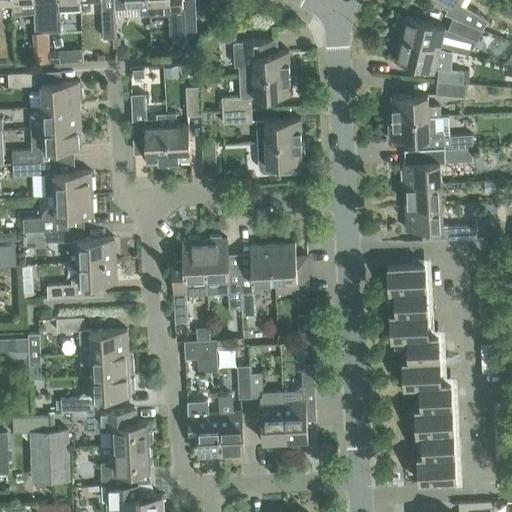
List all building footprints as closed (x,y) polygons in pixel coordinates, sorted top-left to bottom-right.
[(40,0),(12,0),(12,12),(34,12),(35,33),(48,32),(46,3),(41,3),(40,0)] [(60,10),(81,9),(80,0),(51,0),(52,2),(46,3),(48,32),(61,31),(60,10)] [(80,0),(81,9),(91,8),(90,0),(80,0)] [(101,0),(102,8),(103,37),(116,36),(115,14),(115,7),(115,3),(114,0),(101,0)] [(114,0),(115,3),(139,2),(140,14),(149,13),(148,2),(149,1),(148,0),(114,0)] [(148,2),(149,13),(170,12),(171,34),(184,33),(183,4),(182,0),(148,0),(149,1),(148,2)] [(468,0),(437,0),(436,3),(447,9),(445,13),(453,17),(482,29),(488,19),(465,6),(468,0)] [(406,16),(401,38),(440,47),(445,26),(406,16)] [(482,29),(453,17),(448,28),(478,41),(482,29)] [(232,41),(233,54),(246,53),(246,63),(239,64),(239,75),(254,74),(290,72),(289,50),(270,51),(269,39),(236,41),(235,30),(218,31),(218,42),(232,41)] [(451,50),(440,47),(401,38),(395,59),(438,70),(437,80),(467,83),(468,83),(470,70),(450,69),(451,50)] [(130,57),(130,51),(125,46),(118,46),(118,58),(130,57)] [(59,62),(59,50),(49,50),(50,62),(59,62)] [(178,72),(177,65),(164,67),(166,74),(178,72)] [(144,68),(134,68),(134,76),(144,75),(144,68)] [(36,71),(8,73),(9,86),(37,84),(36,71)] [(254,74),(239,75),(240,86),(255,85),(255,96),(291,94),(290,72),(254,74)] [(465,96),(467,83),(437,80),(436,93),(465,96)] [(29,92),(29,106),(42,105),(80,103),(79,98),(81,98),(83,96),(82,87),(81,86),(79,86),(78,81),(41,83),(42,91),(29,92)] [(199,86),(186,86),(188,116),(201,115),(199,86)] [(440,104),(428,105),(428,93),(392,95),(393,117),(441,114),(440,104)] [(146,95),(131,96),(133,138),(145,137),(146,162),(169,160),(167,125),(166,113),(157,113),(157,118),(147,119),(146,95)] [(223,110),(252,108),(251,95),(222,97),(223,110)] [(42,105),(29,106),(30,128),(43,127),(81,125),(80,103),(42,105)] [(252,108),(223,110),(223,123),(252,121),(252,108)] [(167,125),(169,160),(191,159),(189,124),(177,124),(176,112),(166,113),(167,125)] [(450,114),(441,114),(393,117),(388,117),(389,140),(413,138),(414,145),(444,143),(444,148),(472,147),(474,147),(473,134),(451,135),(450,114)] [(256,120),(258,142),(302,140),(300,117),(256,120)] [(31,149),(12,150),(13,162),(40,161),(53,160),(53,149),(82,147),(81,125),(43,127),(30,128),(31,149)] [(268,172),(279,172),(299,171),(299,162),(303,162),(302,140),(258,142),(259,164),(260,169),(264,172),(268,172)] [(215,144),(202,145),(204,174),(217,173),(215,144)] [(444,148),(445,161),(473,160),(472,147),(444,148)] [(40,161),(13,162),(13,175),(41,173),(45,173),(45,195),(55,194),(92,192),(91,170),(54,172),(53,160),(40,161)] [(440,160),(403,163),(404,185),(441,183),(440,160)] [(441,183),(404,185),(405,207),(442,205),(441,183)] [(43,216),(23,217),(24,230),(29,230),(44,229),(63,228),(69,228),(72,228),(71,216),(93,215),(92,192),(55,194),(56,206),(48,206),(43,212),(43,216)] [(442,205),(405,207),(406,229),(443,227),(442,205)] [(476,224),(448,226),(448,227),(449,238),(477,237),(476,224)] [(44,229),(29,230),(29,239),(45,238),(45,242),(67,241),(68,262),(79,262),(115,259),(114,237),(72,239),(72,228),(69,228),(63,228),(44,229)] [(0,240),(17,240),(17,231),(0,232),(0,240)] [(172,259),(172,268),(173,293),(174,304),(175,318),(175,321),(187,321),(185,292),(207,291),(206,276),(205,239),(200,239),(200,235),(187,236),(188,239),(182,240),(183,258),(172,259)] [(228,262),(227,238),(205,239),(206,276),(207,291),(228,290),(229,308),(242,307),(241,287),(240,261),(228,262)] [(295,242),(273,243),(275,280),(275,292),(309,290),(308,259),(296,259),(295,242)] [(240,261),(241,287),(242,307),(242,315),(255,314),(254,290),(260,290),(264,286),(264,281),(275,280),(273,243),(250,244),(251,261),(240,261)] [(71,283),(47,284),(48,297),(77,296),(96,295),(96,283),(117,282),(115,259),(79,262),(79,273),(71,273),(71,283)] [(426,288),(425,263),(388,265),(389,290),(395,290),(395,289),(426,288)] [(493,285),(492,278),(477,278),(478,286),(493,285)] [(478,286),(478,293),(493,292),(493,285),(478,286)] [(395,289),(395,290),(396,313),(427,312),(426,288),(395,289)] [(493,292),(478,293),(478,300),(493,300),(493,292)] [(478,300),(479,308),(494,307),(493,300),(478,300)] [(494,307),(479,308),(479,315),(494,314),(494,307)] [(429,336),(429,335),(427,312),(396,313),(391,313),(392,338),(408,338),(408,337),(429,336)] [(311,314),(298,314),(299,342),(312,342),(311,314)] [(91,330),(91,328),(85,329),(85,316),(56,318),(57,331),(79,329),(80,354),(128,351),(127,329),(91,330)] [(37,333),(28,333),(29,361),(39,360),(37,333)] [(409,361),(440,359),(439,335),(429,335),(429,336),(408,337),(408,338),(409,360),(409,361)] [(184,340),(184,344),(185,358),(217,356),(216,339),(184,340)] [(481,343),(481,350),(496,350),(496,342),(481,343)] [(496,350),(481,350),(481,358),(496,357),(496,350)] [(129,373),(128,351),(80,354),(81,362),(92,362),(92,375),(129,373)] [(481,358),(482,365),(497,364),(496,357),(481,358)] [(441,383),(440,359),(409,361),(409,360),(403,360),(404,386),(420,385),(420,384),(441,383)] [(239,397),(251,397),(250,373),(250,365),(237,365),(239,397)] [(283,388),(283,399),(285,439),(308,438),(307,409),(316,409),(314,370),(302,370),(303,387),(283,388)] [(262,372),(250,373),(251,397),(260,396),(263,440),(285,439),(283,399),(283,388),(263,389),(262,372)] [(79,397),(61,398),(61,411),(88,409),(89,409),(102,409),(102,397),(131,395),(129,373),(92,375),(93,385),(89,386),(79,397)] [(421,408),(452,407),(451,382),(441,383),(420,384),(420,385),(421,408)] [(219,394),(220,410),(222,450),(245,449),(242,409),(233,410),(232,394),(219,394)] [(189,432),(198,431),(199,451),(222,450),(220,410),(210,411),(209,399),(187,400),(189,432)] [(508,408),(508,401),(493,401),(494,409),(508,408)] [(19,412),(29,411),(28,402),(18,402),(19,412)] [(89,409),(88,409),(89,432),(113,431),(113,446),(149,444),(149,441),(151,441),(153,439),(153,432),(150,430),(148,430),(148,420),(130,421),(129,407),(124,408),(102,409),(89,409)] [(422,433),(453,431),(452,407),(421,408),(416,408),(417,433),(422,433)] [(49,430),(31,431),(31,438),(32,469),(69,467),(68,429),(55,430),(49,430)] [(509,429),(495,430),(495,438),(510,437),(509,429)] [(0,470),(8,471),(7,431),(0,431),(0,470)] [(424,456),(454,455),(453,431),(422,433),(423,456),(424,456)] [(495,438),(495,445),(510,444),(510,437),(495,438)] [(100,462),(101,485),(128,483),(127,469),(150,468),(149,444),(113,446),(114,461),(100,462)] [(510,444),(495,445),(496,452),(511,451),(510,444)] [(418,456),(419,481),(456,479),(454,455),(424,456),(423,456),(418,456)] [(123,508),(122,511),(162,511),(162,494),(136,496),(135,483),(128,483),(101,485),(102,501),(109,501),(109,509),(123,508)] [(491,511),(491,501),(459,502),(459,511),(491,511)] [(38,503),(38,511),(69,511),(69,502),(38,503)]
